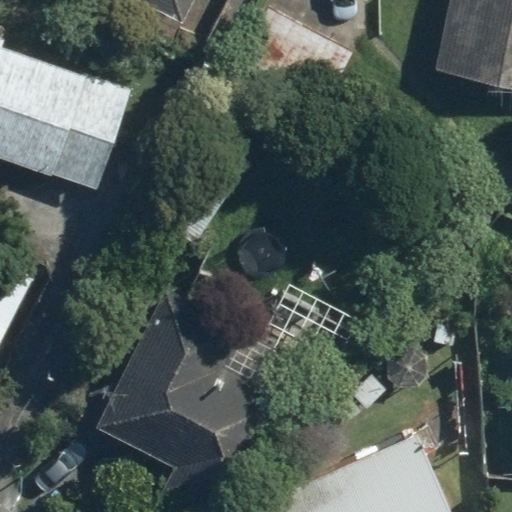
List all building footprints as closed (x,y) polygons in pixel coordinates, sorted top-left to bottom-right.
[(142,0),(179,19),(188,0),(142,0)] [(511,0),(447,0),(435,65),(511,81),(511,0)] [(252,4),(228,58),(325,101),(349,48),(252,4)] [(0,154),(94,187),(129,86),(0,40),(4,29),(0,27),(0,154)] [(158,218),(193,240),(236,171),(201,150),(158,218)] [(467,183),(511,205),(511,168),(481,153),(467,183)] [(455,183),(430,219),(469,246),(494,210),(455,183)] [(0,345),(34,276),(0,259),(0,345)] [(173,460),(161,484),(217,511),(227,511),(287,393),(280,389),(298,354),(163,286),(95,421),(173,460)] [(452,511),(412,429),(268,498),(274,511),(452,511)]
